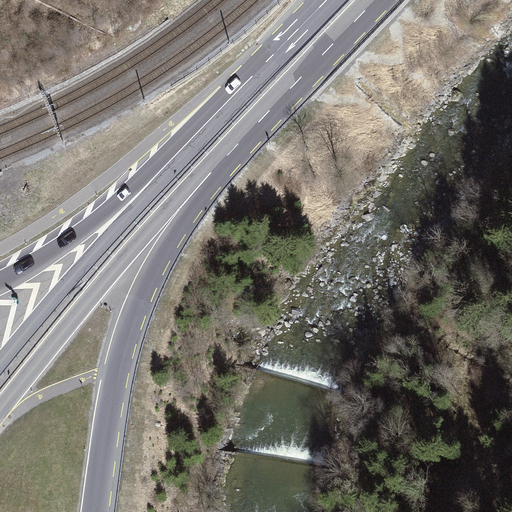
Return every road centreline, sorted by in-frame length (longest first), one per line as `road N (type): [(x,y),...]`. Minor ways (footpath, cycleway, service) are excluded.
road 1 (primary): [(96,511),(117,367),(139,298),(192,194)]
road 2 (primary): [(0,411),(124,259),(192,194)]
road 3 (primary): [(192,194),(376,0)]
road 4 (primary): [(324,0),(155,178)]
road 5 (primary): [(155,178),(0,362)]
road 6 (primary): [(155,178),(0,282)]
